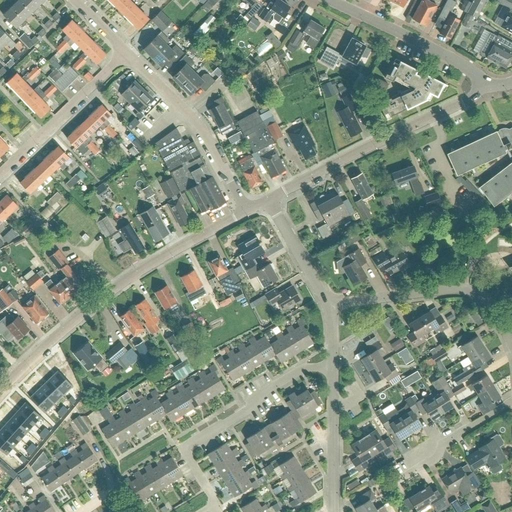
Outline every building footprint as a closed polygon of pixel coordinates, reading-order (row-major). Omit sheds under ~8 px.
[(19,0),(17,0),(10,6),(27,23),(24,19),(31,12),(19,0)] [(33,0),(19,0),(31,12),(39,5),(33,0)] [(128,0),(114,0),(112,3),(120,11),(131,2),(128,0)] [(151,0),(148,0),(145,3),(151,8),(155,4),(151,0)] [(206,0),(203,4),(201,7),(206,12),(218,0),(206,0)] [(262,5),(258,1),(258,0),(243,0),(252,8),(244,16),(248,20),(262,5)] [(258,17),(265,22),(270,14),(273,16),(272,19),(278,23),(289,6),(279,0),(275,0),(270,8),(271,8),(268,11),(264,8),(258,17)] [(421,0),(412,19),(426,26),(437,5),(428,1),(428,0),(421,0)] [(459,20),(449,15),(451,11),(448,10),(453,0),(452,0),(446,0),(443,7),(438,17),(445,20),(439,33),(450,38),(459,20)] [(460,10),(466,12),(471,3),(465,0),(460,10)] [(473,0),(472,3),(471,3),(466,12),(467,13),(467,14),(473,17),(474,16),(477,18),(486,0),(473,0)] [(511,0),(492,0),(502,5),(496,16),(502,20),(499,26),(511,32),(511,0)] [(120,11),(129,20),(139,10),(131,2),(120,11)] [(16,27),(20,23),(23,27),(27,23),(10,6),(3,14),(16,27)] [(148,19),(139,10),(129,20),(138,29),(148,19)] [(57,12),(52,17),(56,21),(60,16),(57,12)] [(160,12),(151,22),(161,32),(170,22),(160,12)] [(248,21),(240,14),(235,19),(243,26),(248,21)] [(468,28),(472,20),(473,17),(467,14),(461,25),(468,28)] [(252,17),(247,25),(254,30),(260,22),(252,17)] [(47,28),(53,23),(49,19),(44,25),(47,28)] [(56,49),(57,50),(79,28),(71,20),(62,29),(67,34),(63,39),(64,40),(56,49)] [(297,47),(303,38),(306,33),(310,36),(306,43),(306,44),(312,48),(313,47),(318,40),(317,39),(324,28),(310,20),(301,33),(296,30),(289,42),(286,46),(287,50),(291,52),(294,51),(297,47)] [(210,28),(204,22),(194,33),(199,38),(210,28)] [(274,29),(282,35),(287,28),(279,23),(274,29)] [(0,28),(0,44),(2,46),(6,43),(11,48),(15,44),(0,28)] [(41,37),(46,32),(43,28),(37,33),(41,37)] [(75,42),(79,46),(88,37),(79,28),(57,50),(60,53),(68,45),(70,47),(75,42)] [(156,36),(143,49),(152,58),(165,45),(169,40),(160,32),(156,36)] [(489,32),(478,52),(487,57),(486,58),(504,67),(506,66),(511,55),(511,51),(510,51),(511,46),(511,42),(498,35),(497,37),(489,32)] [(23,33),(18,37),(29,48),(38,39),(34,36),(30,40),(23,33)] [(73,65),(75,68),(84,59),(88,55),(97,46),(88,37),(79,46),(85,52),(80,57),(81,57),(73,65)] [(344,49),(341,55),(326,46),(318,61),(332,69),(336,60),(351,68),(354,63),(355,63),(360,54),(366,57),(370,50),(363,47),(364,45),(363,45),(364,43),(359,41),(358,42),(352,39),(346,50),(344,49)] [(161,67),(164,64),(169,58),(174,63),(184,53),(175,44),(170,49),(165,45),(152,58),(161,67)] [(106,54),(97,46),(88,55),(96,63),(106,54)] [(73,57),(66,49),(58,56),(66,64),(73,57)] [(17,50),(11,55),(15,59),(20,54),(17,50)] [(172,77),(181,86),(194,73),(189,68),(193,63),(185,55),(175,65),(180,69),(172,77)] [(266,61),(271,70),(280,65),(275,56),(266,61)] [(10,59),(5,64),(9,68),(14,63),(10,59)] [(84,59),(75,68),(77,70),(81,66),(83,64),(86,61),(84,59)] [(390,97),(378,103),(385,118),(386,118),(384,114),(388,112),(390,116),(426,99),(426,98),(428,92),(436,96),(443,84),(446,86),(446,85),(399,61),(397,64),(393,62),(394,62),(393,61),(387,74),(385,73),(383,77),(392,81),(395,75),(402,79),(402,81),(414,87),(412,89),(391,99),(390,97)] [(36,71),(44,79),(53,70),(45,62),(36,71)] [(63,74),(66,70),(67,70),(64,67),(66,64),(65,63),(59,69),(63,74)] [(66,70),(74,79),(78,75),(70,66),(67,70),(66,70)] [(6,81),(15,90),(24,82),(25,82),(29,78),(29,77),(38,69),(36,67),(26,76),(25,75),(21,78),(16,73),(6,81)] [(62,75),(70,83),(74,79),(66,70),(63,74),(62,75)] [(228,70),(220,84),(240,97),(241,95),(246,98),(245,100),(254,105),(259,98),(255,95),(251,101),(246,97),(250,91),(236,82),(239,77),(228,70)] [(194,73),(181,86),(190,95),(199,86),(204,91),(215,81),(208,74),(203,74),(199,78),(194,73)] [(58,79),(66,87),(70,83),(62,75),(58,79)] [(127,84),(120,77),(114,82),(122,89),(127,84)] [(54,83),(62,91),(66,87),(58,79),(54,83)] [(373,90),(382,95),(387,83),(378,79),(373,90)] [(121,94),(130,103),(143,90),(134,81),(121,94)] [(334,91),(330,81),(321,85),(325,95),(334,91)] [(15,90),(24,99),(33,91),(25,82),(24,82),(15,90)] [(24,99),(32,108),(41,99),(54,87),(52,84),(43,93),(41,91),(37,95),(33,91),(24,99)] [(41,99),(32,108),(40,117),(49,108),(53,105),(48,99),(49,98),(48,97),(52,93),(58,98),(62,94),(56,89),(57,89),(54,87),(41,99)] [(139,111),(152,98),(143,90),(130,103),(138,111),(135,115),(139,119),(143,115),(139,111)] [(341,98),(346,108),(337,112),(350,136),(361,131),(351,111),(357,108),(349,94),(341,98)] [(214,101),(217,106),(208,110),(218,129),(231,122),(221,103),(224,102),(221,97),(214,101)] [(106,101),(102,104),(96,110),(109,124),(109,123),(105,119),(111,114),(115,111),(106,101)] [(113,106),(118,111),(123,106),(118,101),(113,106)] [(163,115),(170,107),(165,102),(158,110),(163,115)] [(95,129),(98,126),(102,130),(104,129),(112,138),(117,133),(108,125),(109,124),(96,110),(86,119),(95,129)] [(285,170),(271,144),(273,142),(256,111),(236,122),(252,152),(250,153),(256,163),(261,160),(270,178),(285,170)] [(92,140),(88,135),(95,129),(86,119),(76,128),(98,151),(100,150),(91,141),(92,140)] [(275,121),(266,126),(273,139),(283,134),(275,121)] [(314,145),(304,125),(287,133),(296,151),(299,149),(305,160),(315,154),(311,146),(314,145)] [(225,202),(204,162),(193,142),(185,146),(176,128),(175,127),(154,143),(154,144),(162,158),(173,179),(181,193),(184,191),(195,212),(198,211),(199,213),(208,208),(210,210),(225,202)] [(85,147),(87,146),(95,154),(98,151),(76,128),(66,138),(75,147),(81,142),(85,147)] [(495,131),(447,154),(456,172),(511,147),(511,164),(481,189),(494,205),(511,191),(511,128),(508,134),(509,136),(507,137),(506,138),(502,129),(496,132),(495,131)] [(240,131),(228,138),(231,144),(244,137),(240,131)] [(0,155),(8,148),(0,139),(0,155)] [(58,146),(48,155),(60,167),(62,169),(65,166),(62,162),(67,157),(58,146)] [(54,169),(56,171),(60,167),(48,155),(39,164),(49,174),(54,169)] [(263,182),(249,155),(237,162),(242,170),(241,171),(250,188),(263,182)] [(39,164),(29,173),(43,188),(52,179),(48,175),(49,174),(39,164)] [(391,173),(395,185),(409,180),(415,195),(424,192),(420,183),(418,184),(416,177),(417,177),(413,166),(391,173)] [(468,172),(464,177),(470,182),(474,178),(468,172)] [(29,193),(36,186),(40,190),(43,188),(29,173),(20,182),(29,193)] [(76,174),(71,179),(75,183),(81,178),(76,174)] [(372,216),(362,199),(372,194),(362,174),(351,179),(361,198),(355,202),(364,220),(372,216)] [(181,195),(177,197),(175,194),(177,193),(179,192),(172,178),(160,183),(167,198),(171,196),(172,200),(167,202),(180,226),(189,221),(181,205),(185,203),(181,195)] [(75,183),(71,179),(65,184),(70,189),(75,183)] [(99,196),(107,190),(102,183),(93,189),(99,196)] [(154,194),(149,185),(142,189),(147,198),(154,194)] [(57,191),(52,197),(57,201),(62,196),(57,191)] [(322,239),(330,235),(333,233),(329,225),(349,214),(338,194),(335,195),(333,191),(324,196),(323,195),(322,194),(320,195),(319,197),(320,198),(309,204),(318,221),(323,218),(326,223),(317,228),(322,239)] [(437,192),(424,197),(427,208),(441,203),(437,192)] [(392,203),(389,193),(379,196),(382,206),(392,203)] [(7,195),(0,201),(0,213),(4,218),(17,206),(7,195)] [(57,201),(52,197),(47,202),(51,207),(57,201)] [(167,233),(155,212),(152,207),(141,214),(143,219),(155,240),(167,233)] [(113,231),(108,223),(105,217),(96,222),(100,228),(105,236),(113,231)] [(130,223),(146,248),(153,244),(137,219),(130,223)] [(28,223),(18,230),(23,236),(32,228),(28,223)] [(144,247),(132,229),(129,223),(117,230),(121,236),(128,247),(130,246),(135,253),(144,247)] [(11,228),(2,238),(8,243),(17,234),(11,228)] [(345,238),(349,245),(359,239),(355,232),(345,238)] [(25,240),(23,236),(13,242),(14,245),(25,240)] [(236,257),(241,266),(234,270),(237,275),(244,271),(257,263),(253,257),(263,251),(259,244),(260,244),(256,237),(238,247),(242,254),(236,257)] [(371,256),(382,249),(379,244),(368,251),(371,256)] [(66,276),(60,280),(72,294),(83,285),(66,264),(68,262),(58,249),(48,257),(58,270),(61,269),(66,276)] [(339,271),(344,271),(352,285),(367,277),(360,266),(366,262),(359,249),(348,255),(336,262),(336,263),(338,262),(339,271)] [(384,252),(373,258),(379,269),(384,266),(390,275),(400,268),(402,271),(410,266),(402,251),(395,255),(394,253),(386,257),(384,252)] [(44,255),(40,259),(46,266),(51,262),(44,255)] [(241,282),(237,275),(234,270),(233,267),(227,270),(219,256),(208,262),(216,276),(221,285),(226,295),(241,287),(239,283),(241,282)] [(256,265),(244,272),(249,280),(256,276),(263,288),(278,279),(269,263),(259,269),(256,265)] [(44,282),(41,278),(44,275),(40,270),(37,273),(36,273),(26,281),(33,290),(44,282)] [(194,270),(181,277),(189,292),(185,294),(190,301),(205,293),(201,286),(202,285),(194,270)] [(54,285),(51,282),(49,279),(44,283),(60,303),(72,294),(60,280),(54,285)] [(12,289),(8,284),(2,289),(12,303),(13,302),(19,297),(12,289)] [(166,285),(155,292),(165,309),(168,306),(172,313),(180,309),(176,302),(177,301),(173,295),(172,296),(166,285)] [(276,289),(265,295),(271,305),(277,301),(283,311),(300,300),(292,286),(279,294),(276,289)] [(2,289),(0,290),(0,289),(0,312),(5,309),(12,303),(2,289)] [(241,290),(233,294),(237,300),(244,296),(241,290)] [(34,295),(21,306),(35,324),(48,313),(34,295)] [(135,305),(146,322),(144,324),(152,334),(159,329),(154,322),(158,319),(145,299),(135,305)] [(119,317),(134,336),(143,329),(129,310),(119,317)] [(429,311),(419,317),(427,331),(433,328),(436,334),(447,327),(440,316),(434,319),(429,311)] [(482,322),(475,312),(470,316),(477,326),(482,322)] [(17,339),(28,329),(17,317),(13,320),(8,314),(0,320),(0,333),(7,341),(13,335),(17,339)] [(408,324),(413,332),(407,336),(414,347),(426,340),(422,335),(427,331),(419,317),(408,324)] [(291,325),(288,327),(302,350),(313,343),(302,325),(305,324),(302,319),(297,322),(299,327),(294,330),(291,325)] [(198,335),(192,324),(185,327),(190,338),(198,335)] [(281,332),(277,334),(291,356),(302,350),(288,327),(286,329),(289,333),(283,336),(281,332)] [(183,329),(177,333),(191,357),(197,354),(183,329)] [(272,336),(269,330),(263,334),(267,339),(272,336)] [(173,334),(165,339),(174,353),(176,351),(181,348),(173,334)] [(278,340),(270,345),(269,345),(275,354),(280,363),(291,356),(277,334),(275,335),(278,340)] [(464,350),(468,356),(469,356),(476,352),(484,347),(477,335),(461,345),(458,347),(461,352),(464,350)] [(253,337),(251,338),(264,361),(275,354),(269,345),(270,345),(264,336),(256,341),(253,337)] [(242,343),(240,345),(254,367),(264,361),(251,338),(248,340),(250,345),(245,348),(242,343)] [(404,346),(399,338),(390,344),(394,351),(404,346)] [(146,365),(154,361),(142,341),(134,346),(146,365)] [(361,359),(368,370),(383,361),(379,355),(384,352),(378,341),(367,348),(370,353),(361,359)] [(107,365),(88,342),(75,353),(88,368),(94,363),(100,370),(107,365)] [(105,354),(112,363),(127,351),(119,342),(105,354)] [(443,342),(436,346),(439,351),(443,348),(444,349),(446,347),(443,342)] [(243,374),(254,367),(240,345),(237,347),(240,352),(235,355),(232,350),(229,351),(243,374)] [(467,379),(488,366),(485,361),(491,358),(489,355),(488,354),(484,347),(476,352),(469,356),(468,356),(469,358),(471,361),(472,363),(469,364),(461,369),(463,371),(467,379)] [(181,348),(176,351),(182,362),(187,359),(181,348)] [(431,356),(435,362),(447,355),(444,349),(443,348),(439,351),(434,354),(431,356)] [(224,361),(221,357),(215,360),(218,365),(221,363),(232,381),(243,374),(229,351),(226,353),(229,358),(224,361)] [(194,370),(189,362),(187,359),(182,362),(171,369),(178,380),(194,370)] [(386,367),(383,361),(368,370),(375,381),(384,376),(387,380),(398,374),(391,363),(386,367)] [(206,375),(202,377),(213,395),(225,388),(214,371),(217,369),(214,364),(208,368),(211,372),(206,375)] [(102,372),(106,376),(111,372),(107,367),(102,372)] [(58,371),(48,380),(63,395),(72,386),(58,371)] [(195,382),(192,384),(203,402),(213,395),(202,377),(206,375),(203,371),(200,373),(197,374),(200,379),(195,382)] [(463,372),(452,378),(456,385),(461,382),(467,379),(463,371),(463,372)] [(471,384),(478,395),(494,386),(487,374),(471,384)] [(438,394),(433,398),(442,413),(453,406),(448,398),(454,395),(450,390),(447,383),(442,376),(431,382),(436,390),(438,394)] [(184,389),(181,390),(192,408),(203,402),(192,384),(195,382),(192,377),(189,379),(186,381),(189,385),(184,389)] [(48,380),(39,389),(53,404),(63,395),(48,380)] [(466,389),(462,383),(450,390),(454,395),(455,395),(466,389)] [(173,395),(170,397),(181,415),(192,408),(181,390),(184,389),(181,384),(178,386),(176,387),(179,392),(173,395)] [(296,390),(311,415),(314,413),(311,410),(321,403),(314,392),(310,395),(304,385),(296,390)] [(477,405),(483,414),(496,406),(493,401),(500,397),(494,386),(478,395),(482,402),(477,405)] [(39,389),(30,397),(44,413),(53,404),(39,389)] [(148,401),(144,403),(155,421),(165,414),(159,404),(160,404),(155,396),(158,394),(155,389),(155,390),(150,393),(153,397),(148,401)] [(311,415),(296,390),(287,396),(290,399),(285,402),(293,413),(296,411),(303,420),(311,415)] [(160,404),(159,404),(165,414),(170,422),(181,415),(170,397),(173,395),(171,391),(167,392),(165,394),(168,399),(160,404)] [(425,397),(418,401),(415,395),(410,397),(418,410),(421,415),(427,412),(432,419),(442,413),(433,398),(427,401),(425,397)] [(137,407),(133,409),(144,427),(155,421),(144,403),(148,401),(145,396),(143,397),(141,398),(139,399),(142,404),(137,407)] [(413,413),(418,410),(410,397),(405,401),(406,402),(404,406),(396,411),(410,433),(421,426),(413,413)] [(25,402),(18,410),(34,424),(41,417),(25,402)] [(126,414),(123,416),(134,434),(144,427),(133,409),(137,407),(134,403),(131,405),(129,406),(131,410),(126,414)] [(103,408),(99,411),(105,420),(107,419),(109,418),(112,416),(113,416),(106,406),(103,408)] [(278,412),(292,433),(301,427),(294,416),(291,418),(284,408),(278,412)] [(115,420),(112,422),(123,440),(134,434),(123,416),(126,414),(123,409),(120,411),(118,413),(120,417),(115,420)] [(410,433),(396,411),(396,409),(384,416),(383,414),(378,417),(385,430),(391,427),(399,440),(410,433)] [(18,410),(11,418),(27,432),(34,424),(18,410)] [(90,432),(96,430),(89,412),(83,414),(90,432)] [(276,419),(261,429),(268,439),(269,439),(273,437),(280,448),(285,445),(284,443),(294,437),(292,433),(278,412),(274,415),(276,419)] [(87,429),(78,416),(73,420),(81,433),(87,429)] [(101,429),(112,447),(123,440),(112,422),(115,420),(112,416),(109,418),(107,419),(110,424),(101,429)] [(11,418),(4,425),(20,440),(27,432),(11,418)] [(4,425),(0,429),(0,435),(13,447),(20,440),(4,425)] [(262,451),(265,456),(275,449),(269,439),(268,439),(261,429),(257,431),(255,427),(249,431),(262,451)] [(375,430),(363,437),(374,454),(382,449),(385,455),(394,449),(387,438),(382,442),(375,430)] [(262,451),(249,431),(244,434),(250,444),(246,446),(253,457),(262,451)] [(0,435),(0,449),(6,455),(13,447),(0,435)] [(501,467),(498,463),(504,459),(497,447),(502,444),(502,442),(499,436),(496,435),(490,439),(491,440),(479,448),(480,450),(466,458),(473,470),(479,466),(478,464),(486,459),(491,467),(489,468),(492,473),(495,473),(501,469),(501,467)] [(365,459),(374,454),(363,437),(351,445),(359,458),(352,462),(358,471),(369,465),(365,459)] [(75,449),(71,444),(70,445),(85,468),(97,460),(86,442),(80,446),(83,449),(78,453),(75,449)] [(235,448),(231,451),(225,442),(207,453),(214,464),(236,451),(237,451),(241,449),(239,446),(235,448)] [(64,457),(62,458),(74,475),(85,468),(70,445),(66,447),(72,456),(66,461),(64,457)] [(56,459),(62,455),(59,451),(53,455),(56,459)] [(239,454),(237,451),(236,451),(214,464),(221,475),(243,462),(243,461),(249,458),(247,456),(242,459),(237,462),(234,457),(239,454)] [(279,476),(282,480),(286,478),(301,469),(293,456),(278,465),(283,473),(279,476)] [(160,458),(158,459),(171,482),(183,475),(172,457),(163,462),(160,458)] [(52,465),(51,466),(62,483),(74,475),(62,458),(59,461),(61,464),(54,469),(52,465)] [(0,461),(0,467),(6,472),(10,467),(1,459),(0,461)] [(149,464),(147,466),(161,488),(171,482),(158,459),(155,461),(157,466),(152,469),(149,464)] [(221,475),(227,486),(250,472),(250,473),(255,469),(253,466),(248,470),(244,473),(241,468),(245,465),(243,462),(221,475)] [(271,463),(262,468),(266,474),(275,469),(271,463)] [(50,491),(62,483),(51,466),(47,468),(50,472),(41,478),(50,491)] [(139,471),(136,472),(150,495),(161,488),(147,466),(144,468),(147,472),(141,475),(139,471)] [(450,492),(457,487),(462,495),(480,484),(473,472),(465,476),(461,468),(456,471),(456,470),(446,476),(446,477),(442,479),(450,492)] [(308,481),(301,469),(286,478),(291,486),(286,488),(289,492),(293,490),(308,481)] [(35,479),(30,472),(19,479),(25,487),(35,479)] [(131,482),(128,477),(122,481),(125,486),(128,484),(139,502),(150,495),(136,472),(133,474),(136,479),(131,482)] [(252,476),(250,473),(250,472),(227,486),(234,497),(252,486),(253,489),(258,486),(255,481),(250,484),(247,478),(252,476)] [(267,481),(263,476),(258,479),(261,484),(267,481)] [(356,479),(346,485),(349,490),(359,483),(356,479)] [(292,507),(296,504),(315,493),(308,481),(293,490),(298,498),(295,500),(294,499),(289,502),(292,507)] [(333,493),(330,486),(316,491),(319,498),(333,493)] [(428,486),(409,498),(417,511),(431,503),(436,511),(437,511),(447,506),(441,495),(436,498),(428,486)] [(354,508),(356,511),(372,511),(375,510),(375,509),(370,501),(375,497),(370,490),(357,498),(361,504),(354,508)] [(487,497),(483,492),(478,495),(481,500),(487,497)] [(108,497),(111,503),(119,499),(115,493),(108,497)] [(40,502),(36,505),(40,511),(54,511),(44,495),(38,499),(40,502)] [(449,503),(454,511),(464,511),(470,509),(465,501),(460,504),(456,498),(449,503)] [(255,499),(241,508),(243,511),(261,511),(263,511),(267,509),(264,505),(260,507),(255,499)] [(11,505),(16,511),(20,508),(16,502),(11,505)] [(40,511),(36,505),(33,502),(28,506),(30,509),(25,511),(40,511)] [(485,511),(495,511),(489,502),(482,506),(485,511)]
